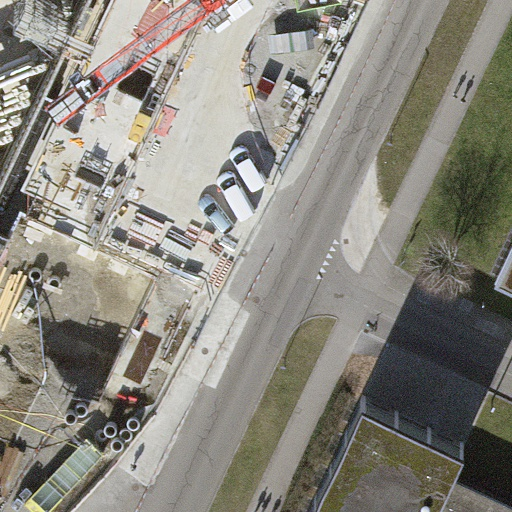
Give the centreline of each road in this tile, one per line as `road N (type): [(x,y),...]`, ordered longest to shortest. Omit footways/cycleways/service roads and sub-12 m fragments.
road 1 (unclassified): [(177,511),(414,0)]
road 2 (unclassified): [(229,0),(0,500)]
road 3 (unclassified): [(116,511),(82,496),(39,494),(1,511)]
